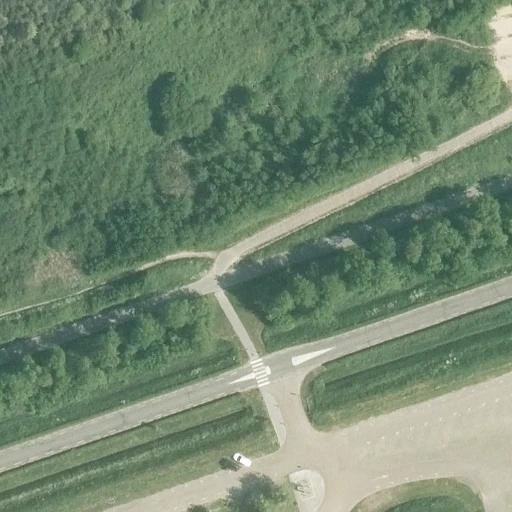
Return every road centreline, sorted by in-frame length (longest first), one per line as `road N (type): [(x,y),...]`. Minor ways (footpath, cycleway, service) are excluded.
road 1 (tertiary): [(0,462),(511,287)]
road 2 (unknown): [(0,318),(174,257),(223,261)]
